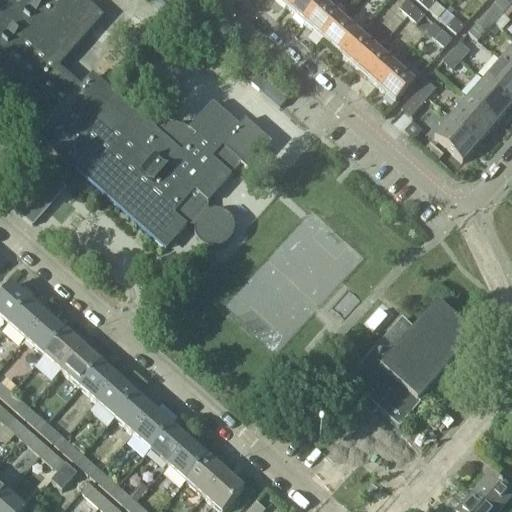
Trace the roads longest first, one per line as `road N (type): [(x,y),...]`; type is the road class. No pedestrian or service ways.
road 1 (residential): [(320,511),(0,227)]
road 2 (residential): [(220,0),(463,213)]
road 3 (residential): [(401,511),(511,390)]
